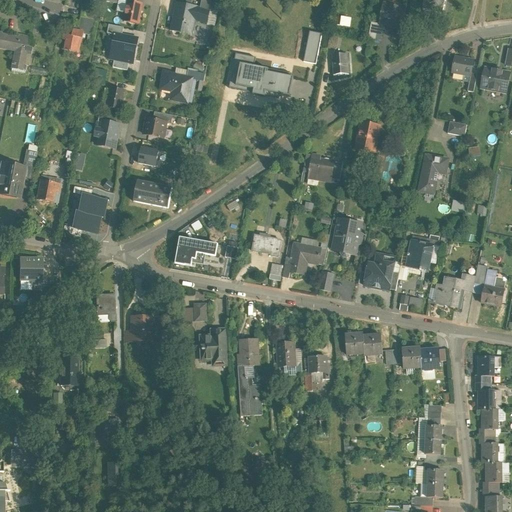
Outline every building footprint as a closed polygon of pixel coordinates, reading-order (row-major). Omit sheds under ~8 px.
[(445,0),(424,0),(423,10),(442,14),(445,0)] [(143,6),(128,3),(124,23),(139,26),(143,6)] [(215,6),(202,3),(200,10),(209,12),(209,13),(213,13),(215,6)] [(389,5),(384,5),(380,24),(401,28),(405,9),(400,8),(400,7),(389,5)] [(200,10),(177,6),(175,17),(176,17),(173,33),(191,36),(194,21),(207,23),(209,13),(209,12),(200,10)] [(95,12),(82,9),(81,19),(93,22),(95,12)] [(350,19),(334,17),(333,25),(349,27),(350,19)] [(93,22),(81,19),(79,29),(77,28),(76,33),(84,35),(84,37),(88,38),(87,43),(93,44),(98,22),(93,22)] [(368,37),(381,40),(384,26),(371,23),(368,37)] [(116,37),(123,38),(124,30),(110,27),(108,36),(116,37)] [(76,33),(74,33),(74,35),(67,34),(66,37),(64,37),(63,42),(65,43),(63,52),(80,56),(84,37),(84,35),(76,33)] [(316,65),(321,35),(311,33),(307,54),(306,54),(304,62),(316,65)] [(21,41),(0,37),(0,36),(0,35),(0,50),(15,53),(12,65),(11,65),(10,67),(12,67),(14,68),(14,67),(22,68),(25,55),(29,56),(31,50),(29,50),(31,40),(22,39),(21,41)] [(337,37),(330,36),(328,48),(335,49),(337,37)] [(116,37),(111,61),(115,62),(129,65),(134,65),(138,41),(123,38),(116,37)] [(347,54),(332,55),(333,76),(348,75),(347,54)] [(236,55),(230,89),(253,94),(253,96),(265,98),(265,96),(279,99),(280,96),(290,98),(294,75),(255,68),(257,59),(236,55)] [(473,62),(455,58),(452,73),(471,76),(471,75),(473,62)] [(129,65),(115,62),(113,70),(128,73),(129,65)] [(510,74),(485,69),(481,89),(506,94),(510,74)] [(205,74),(188,71),(186,78),(192,79),(192,80),(204,82),(205,74)] [(107,74),(98,72),(95,85),(104,87),(107,74)] [(186,78),(165,74),(161,90),(173,92),(172,100),(187,103),(192,80),(192,79),(186,78)] [(477,76),(471,75),(471,76),(467,92),(474,93),(477,76)] [(126,93),(111,90),(107,110),(122,113),(126,93)] [(172,116),(155,113),(153,121),(166,123),(166,124),(171,125),(172,116)] [(118,119),(100,115),(99,124),(104,125),(104,124),(116,127),(118,119)] [(153,121),(147,120),(144,135),(163,139),(166,124),(166,123),(153,121)] [(467,126),(450,122),(448,134),(464,138),(467,126)] [(116,127),(104,124),(104,125),(102,132),(97,131),(96,138),(100,139),(98,147),(116,151),(120,127),(116,127)] [(379,127),(362,124),(357,150),(374,153),(379,127)] [(156,167),(159,151),(142,148),(139,164),(156,167)] [(72,154),(65,153),(63,165),(70,166),(72,154)] [(83,157),(76,156),(73,172),(80,173),(83,157)] [(320,157),(312,156),(308,179),(331,183),(334,163),(320,160),(320,157)] [(426,156),(422,177),(431,179),(433,171),(442,173),(446,173),(447,166),(443,165),(444,160),(435,159),(435,158),(426,156)] [(383,159),(373,157),(371,171),(381,173),(383,159)] [(343,164),(334,163),(331,183),(339,184),(343,164)] [(23,171),(0,167),(0,168),(0,193),(2,194),(2,195),(15,198),(17,187),(21,188),(22,180),(24,171),(23,171)] [(32,168),(24,167),(23,171),(24,171),(22,180),(30,181),(32,168)] [(431,179),(422,177),(419,192),(427,193),(427,192),(434,194),(436,183),(434,182),(434,180),(431,179)] [(59,183),(40,179),(40,183),(39,183),(35,202),(51,205),(53,194),(56,195),(59,183)] [(172,189),(138,182),(134,202),(168,209),(172,189)] [(81,197),(78,214),(100,218),(103,218),(106,202),(81,197)] [(78,214),(75,213),(72,230),(97,234),(100,218),(78,214)] [(362,225),(339,221),(333,248),(342,250),(341,255),(343,258),(346,259),(350,256),(350,255),(356,256),(359,241),(363,239),(360,234),(362,225)] [(271,236),(260,234),(260,237),(255,236),(252,252),(271,255),(271,256),(278,258),(281,241),(270,239),(271,236)] [(191,243),(185,241),(181,244),(179,256),(178,256),(176,264),(191,267),(193,260),(196,260),(197,254),(215,257),(217,246),(192,242),(191,243)] [(434,246),(412,241),(409,255),(407,265),(408,265),(421,267),(420,270),(428,271),(434,246)] [(321,250),(295,244),(291,266),(289,272),(290,273),(305,275),(307,263),(318,265),(321,250)] [(238,249),(228,247),(225,258),(236,260),(238,249)] [(409,255),(403,254),(401,264),(401,267),(407,268),(408,265),(407,265),(409,255)] [(395,259),(383,257),(381,266),(369,264),(367,274),(364,286),(389,291),(393,273),(395,263),(395,259)] [(44,260),(21,260),(21,284),(44,284),(44,260)] [(395,263),(393,273),(399,274),(401,267),(401,264),(395,263)] [(284,268),(282,278),(289,279),(290,273),(289,272),(291,266),(285,264),(284,268)] [(488,267),(478,265),(476,278),(475,285),(482,286),(484,279),(486,279),(488,267)] [(273,266),(271,275),(282,278),(284,268),(273,266)] [(334,275),(322,272),(318,290),(330,292),(334,275)] [(361,273),(358,284),(364,286),(367,274),(361,273)] [(399,274),(393,273),(389,290),(396,291),(399,274)] [(476,278),(463,275),(462,282),(465,283),(463,291),(473,293),(475,285),(476,278)] [(462,282),(446,279),(444,289),(442,289),(442,292),(437,291),(434,304),(446,306),(446,305),(460,308),(463,291),(465,283),(462,282)] [(494,288),(484,286),(481,303),(501,307),(505,290),(502,290),(503,281),(496,280),(494,288)] [(158,290),(144,291),(145,300),(158,300),(158,290)] [(114,296),(96,297),(96,316),(108,316),(109,318),(115,318),(114,296)] [(420,308),(422,300),(409,296),(406,305),(420,308)] [(207,322),(206,305),(194,305),(195,322),(207,322)] [(151,318),(131,319),(131,342),(143,341),(143,340),(152,340),(151,318)] [(224,334),(212,334),(213,337),(202,338),(203,360),(213,360),(225,359),(224,334)] [(363,335),(345,336),(347,356),(349,356),(349,358),(358,358),(358,355),(365,355),(363,337),(363,335)] [(381,336),(363,337),(365,355),(365,357),(368,357),(368,354),(374,354),(375,356),(383,355),(381,336)] [(257,340),(240,341),(241,358),(238,358),(238,368),(245,367),(259,367),(257,340)] [(342,340),(335,340),(336,363),(344,362),(342,340)] [(293,345),(277,346),(278,356),(277,357),(277,361),(278,362),(279,368),(295,367),(293,345)] [(420,349),(402,350),(403,370),(406,369),(407,369),(407,367),(413,367),(414,369),(421,368),(420,352),(420,349)] [(438,350),(420,352),(421,368),(422,378),(433,378),(433,370),(440,370),(438,350)] [(493,357),(478,357),(478,368),(479,368),(479,377),(487,377),(493,377),(493,368),(493,357)] [(501,358),(493,357),(493,368),(501,368),(501,358)] [(326,358),(309,358),(309,365),(310,374),(312,374),(322,374),(322,381),(329,380),(329,364),(326,364),(326,358)] [(77,360),(67,360),(67,369),(60,369),(60,385),(77,385),(77,360)] [(309,365),(305,365),(305,386),(304,386),(304,392),(312,392),(312,374),(310,374),(309,365)] [(252,379),(246,379),(245,367),(238,368),(241,417),(262,416),(260,386),(252,387),(252,379)] [(413,367),(407,367),(407,369),(406,369),(407,376),(414,375),(414,369),(413,367)] [(487,391),(479,391),(479,392),(479,399),(478,399),(478,410),(482,411),(493,410),(493,391),(487,391)] [(327,430),(326,410),(313,411),(314,431),(327,430)] [(493,410),(482,411),(482,422),(483,422),(483,430),(491,430),(497,430),(497,411),(493,410)] [(440,419),(427,419),(427,426),(440,427),(440,419)] [(109,421),(101,421),(101,425),(94,426),(95,447),(120,446),(119,431),(111,431),(110,425),(109,425),(109,421)] [(119,421),(109,421),(109,425),(110,425),(111,431),(119,431),(119,421)] [(427,426),(427,427),(426,441),(440,441),(441,427),(440,427),(427,426)] [(440,441),(426,441),(425,455),(438,456),(439,456),(440,441)] [(497,444),(492,444),(491,444),(483,444),(483,445),(483,452),(482,452),(482,464),(486,464),(497,464),(497,444)] [(24,454),(12,454),(12,467),(24,467),(24,454)] [(37,454),(24,454),(24,467),(37,467),(37,454)] [(425,455),(424,463),(437,463),(438,456),(425,455)] [(0,511),(1,511),(2,503),(7,503),(8,503),(4,485),(0,484),(0,474),(2,474),(3,463),(0,463),(0,511)] [(437,463),(424,463),(424,471),(429,471),(437,471),(437,463)] [(497,464),(486,464),(486,475),(487,475),(487,483),(487,484),(495,484),(509,483),(509,464),(497,464)] [(120,465),(108,465),(109,486),(120,486),(120,465)] [(437,471),(429,471),(428,484),(442,485),(443,471),(437,471)] [(442,485),(428,484),(427,498),(427,499),(432,499),(441,499),(442,485)] [(427,498),(415,498),(414,506),(420,506),(432,507),(432,499),(427,499),(427,498)] [(501,511),(501,498),(496,498),(484,498),(484,507),(487,507),(486,511),(501,511)]
